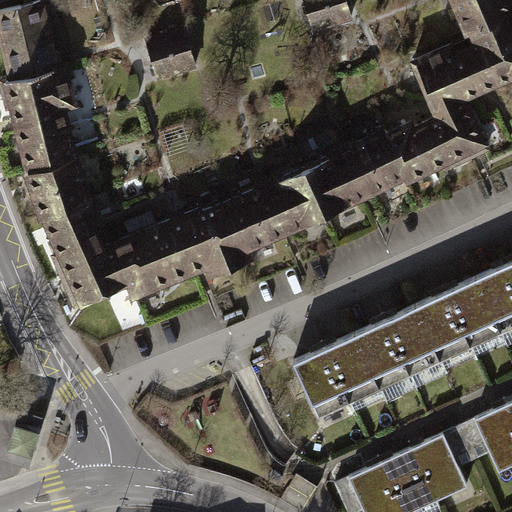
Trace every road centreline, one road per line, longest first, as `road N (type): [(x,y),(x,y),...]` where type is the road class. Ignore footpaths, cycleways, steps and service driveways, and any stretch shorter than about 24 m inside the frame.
road 1 (residential): [(511,213),(92,407)]
road 2 (tertiary): [(92,407),(30,301),(0,227)]
road 3 (tertiary): [(249,511),(204,495),(116,485)]
